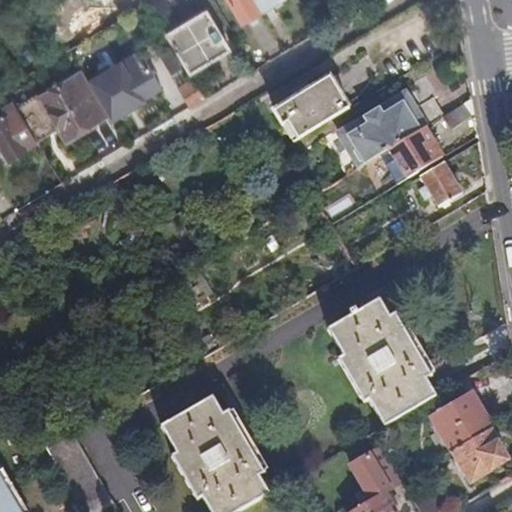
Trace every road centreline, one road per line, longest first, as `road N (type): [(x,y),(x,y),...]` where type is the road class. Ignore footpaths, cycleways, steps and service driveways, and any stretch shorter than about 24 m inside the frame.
road 1 (residential): [(0,237),(395,0)]
road 2 (tertiary): [(511,231),(479,49)]
